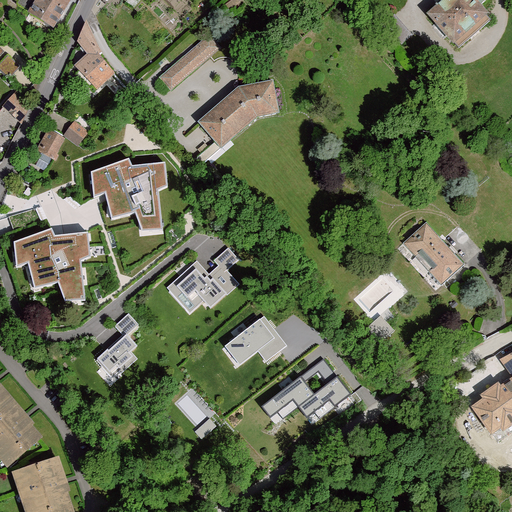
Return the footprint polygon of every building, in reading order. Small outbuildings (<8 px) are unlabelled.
[(19,0),(17,3),(53,25),(68,0),(19,0)] [(488,0),(449,0),(431,16),(459,49),(492,20),(480,7),(488,0)] [(389,21),(406,40),(415,33),(397,14),(389,21)] [(102,52),(86,22),(79,40),(90,54),(77,65),(97,87),(113,73),(99,55),(102,52)] [(220,48),(209,36),(160,78),(171,90),(209,57),(220,48)] [(0,62),(0,69),(9,78),(20,67),(7,55),(0,62)] [(238,90),(200,123),(215,143),(196,159),(202,166),(256,117),(276,113),(272,84),(238,90)] [(75,122),(65,135),(78,145),(88,132),(75,122)] [(66,140),(47,130),(36,152),(55,162),(66,140)] [(128,158),(91,171),(94,197),(106,192),(112,217),(135,212),(142,230),(161,229),(158,189),(168,185),(166,162),(132,166),(128,158)] [(426,227),(407,245),(442,284),(462,266),(426,227)] [(52,228),(13,242),(16,267),(28,262),(34,288),(58,282),(65,302),(86,300),(81,260),(90,256),(88,232),(55,235),(52,228)] [(210,274),(197,260),(168,287),(191,312),(204,299),(211,307),(226,293),(228,296),(241,284),(228,271),(240,260),(228,247),(214,261),(219,266),(210,274)] [(118,326),(126,336),(141,324),(132,314),(118,326)] [(264,316),(225,346),(240,365),(258,351),(267,362),(288,346),(264,316)] [(0,318),(0,343),(0,344),(13,334),(0,318)] [(390,333),(377,318),(362,331),(375,346),(390,333)] [(337,375),(315,393),(301,376),(262,407),(271,418),(278,412),(283,418),(298,407),(307,418),(314,413),(320,420),(352,394),(337,375)] [(511,397),(511,386),(504,375),(467,400),(473,409),(461,417),(473,434),(484,427),(479,420),(511,397)] [(0,388),(0,456),(9,467),(42,438),(0,388)] [(205,438),(218,424),(211,417),(197,431),(205,438)] [(75,511),(58,460),(15,474),(27,511),(75,511)]
